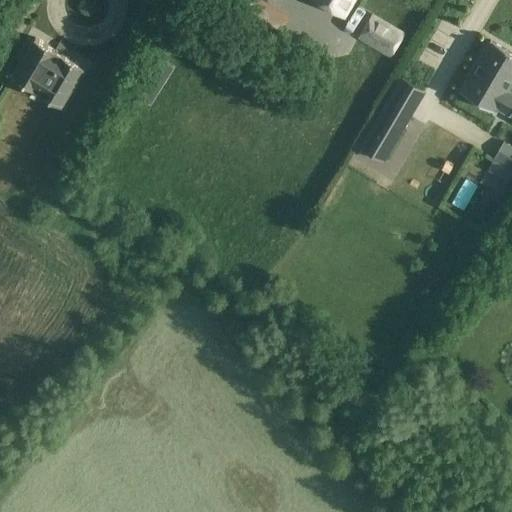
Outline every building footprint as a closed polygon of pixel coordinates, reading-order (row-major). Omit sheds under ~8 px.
[(263,0),(246,0),(237,17),(276,39),(289,16),(263,0)] [(352,0),(317,0),(344,15),(352,0)] [(179,16),(163,41),(182,52),(196,27),(179,16)] [(372,16),(359,38),(390,57),(404,34),(372,16)] [(35,38),(14,74),(62,102),(83,67),(35,38)] [(511,82),(511,52),(491,40),(460,92),(494,112),(497,108),(510,116),(511,113),(511,93),(507,91),(511,82)] [(425,67),(430,58),(413,48),(408,57),(425,67)] [(158,57),(134,93),(151,104),(173,67),(158,57)] [(397,100),(411,107),(419,91),(405,84),(397,100)] [(412,118),(386,103),(361,146),(386,161),(412,118)] [(487,171),(507,183),(511,175),(511,147),(504,143),(487,171)] [(480,198),(472,212),(486,219),(494,206),(480,198)]
